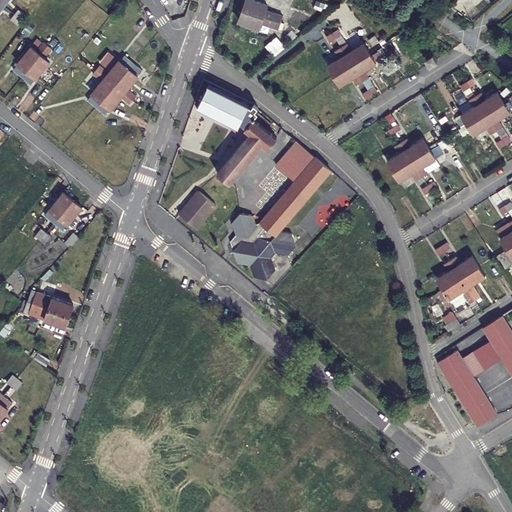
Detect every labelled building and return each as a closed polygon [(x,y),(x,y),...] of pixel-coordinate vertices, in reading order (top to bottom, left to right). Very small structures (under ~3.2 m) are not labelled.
[(0,0),(0,2),(9,10),(16,1),(14,0),(0,0)] [(254,0),(246,0),(243,9),(284,25),(292,27),(295,18),(267,8),(268,5),(254,0)] [(0,2),(0,18),(1,19),(9,10),(0,2)] [(282,32),(284,25),(243,9),(239,20),(260,28),(261,24),(282,32)] [(18,17),(25,23),(29,19),(22,13),(18,17)] [(22,28),(25,23),(18,17),(15,22),(22,28)] [(287,44),(282,38),(271,46),(276,52),(287,44)] [(344,38),(337,42),(352,65),(370,54),(363,43),(350,52),(347,47),(349,46),(344,38)] [(51,44),(24,78),(31,84),(36,78),(37,79),(54,58),(47,52),(53,45),(62,53),(68,46),(63,42),(61,44),(55,39),(51,44)] [(327,66),(335,77),(352,65),(337,42),(331,46),(336,54),(338,53),(341,58),(327,66)] [(24,78),(51,44),(50,43),(44,49),(37,44),(15,71),(24,78)] [(124,57),(123,57),(109,74),(109,75),(106,72),(103,69),(100,73),(115,86),(137,59),(129,52),(124,57)] [(85,60),(100,73),(103,69),(96,63),(98,61),(89,53),(84,59),(85,60)] [(352,65),(367,87),(373,84),(368,75),(367,76),(364,73),(377,64),(370,54),(352,65)] [(427,60),(431,66),(437,62),(433,56),(427,60)] [(137,59),(115,86),(131,99),(134,97),(134,95),(128,90),(142,73),(142,72),(147,67),(137,59)] [(95,78),(100,73),(85,60),(80,66),(95,78)] [(361,91),(367,87),(352,65),(335,77),(341,88),(355,79),(357,82),(356,83),(361,91)] [(97,109),(115,86),(100,73),(95,78),(99,81),(100,80),(103,82),(102,84),(93,94),(94,95),(88,101),(97,109)] [(476,84),(470,88),(485,111),(503,100),(496,90),(483,98),(480,93),(482,92),(476,84)] [(197,229),(233,185),(231,184),(263,145),(268,149),(277,139),(253,119),(258,114),(248,105),(208,85),(198,106),(238,127),(241,122),(247,126),(244,129),(250,133),(218,173),(215,171),(179,215),(197,229)] [(37,95),(42,99),(49,89),(45,86),(37,95)] [(110,109),(111,110),(121,98),(128,103),(131,99),(115,86),(97,109),(105,115),(110,109)] [(461,113),(467,123),(485,111),(470,88),(465,92),(470,100),(473,104),(461,113)] [(44,101),(50,106),(59,94),(53,89),(44,101)] [(131,99),(128,103),(130,105),(131,104),(139,111),(142,108),(136,103),(131,99)] [(485,111),(497,129),(503,125),(500,120),(499,121),(497,118),(510,110),(503,100),(485,111)] [(418,125),(406,108),(398,113),(409,131),(418,125)] [(490,133),(497,129),(485,111),(467,123),(474,134),(487,125),(488,128),(487,128),(490,133)] [(397,126),(392,129),(395,135),(401,131),(397,126)] [(386,133),(389,138),(395,135),(392,129),(386,133)] [(508,134),(502,138),(506,143),(511,139),(508,134)] [(502,138),(497,141),(500,147),(506,143),(502,138)] [(411,160),(429,148),(423,139),(410,147),(408,145),(410,144),(406,139),(400,143),(411,160)] [(315,156),(297,141),(277,164),(296,181),(261,223),(256,225),(255,216),(243,214),(235,224),(240,236),(234,244),(241,264),(251,266),(264,250),(279,233),(284,226),(331,171),(315,156)] [(411,160),(400,143),(394,147),(397,152),(398,151),(400,153),(387,162),(394,172),(411,160)] [(435,159),(429,148),(411,160),(422,178),(429,174),(426,169),(424,170),(423,168),(435,159)] [(416,182),(422,178),(411,160),(394,172),(400,182),(413,174),(414,177),(413,177),(416,182)] [(434,183),(428,187),(431,192),(437,189),(434,183)] [(428,187),(422,191),(425,196),(431,192),(428,187)] [(45,216),(55,224),(74,201),(64,193),(50,210),(45,216)] [(68,226),(83,209),(74,201),(55,224),(64,231),(68,225),(68,226)] [(507,209),(504,204),(498,208),(502,213),(507,209)] [(511,228),(499,237),(505,247),(511,242),(511,218),(507,222),(510,227),(511,226),(511,227),(511,228)] [(36,238),(40,241),(47,233),(43,230),(36,238)] [(264,250),(251,266),(253,266),(257,278),(270,279),(278,286),(295,265),(290,254),(298,244),(294,232),(279,233),(264,250)] [(47,233),(40,241),(46,246),(52,238),(47,233)] [(342,235),(309,272),(329,290),(362,253),(342,235)] [(447,241),(442,245),(445,250),(450,246),(447,241)] [(442,245),(436,248),(439,253),(445,250),(442,245)] [(456,255),(450,259),(461,275),(478,264),(473,255),(460,263),(458,261),(459,260),(456,255)] [(437,277),(443,287),(461,275),(450,259),(443,263),(446,268),(447,267),(449,270),(437,277)] [(65,266),(73,277),(79,272),(71,261),(65,266)] [(478,264),(461,275),(476,300),(482,296),(477,288),(476,288),(473,284),(486,276),(478,264)] [(57,279),(50,273),(39,286),(41,288),(70,312),(77,304),(53,283),(57,279)] [(320,295),(326,289),(310,273),(304,279),(320,295)] [(470,303),(476,300),(461,275),(443,287),(450,299),(463,290),(466,295),(465,295),(470,303)] [(70,312),(41,288),(33,297),(62,322),(70,312)] [(451,310),(440,316),(448,329),(459,322),(451,310)] [(503,315),(483,327),(489,336),(508,324),(503,315)] [(511,352),(511,329),(508,324),(489,336),(503,358),(511,352)] [(456,350),(437,362),(477,426),(497,413),(456,350)] [(511,352),(503,358),(511,373),(511,352)] [(44,361),(54,370),(58,365),(48,356),(44,361)] [(16,382),(22,374),(17,369),(10,377),(16,382)] [(27,377),(22,374),(16,382),(21,385),(27,377)] [(142,385),(125,407),(161,435),(178,413),(165,403),(170,396),(162,390),(156,397),(142,385)] [(197,417),(206,402),(192,394),(183,409),(197,417)] [(0,420),(13,405),(4,397),(0,401),(0,420)] [(222,424),(185,465),(205,482),(237,446),(225,436),(230,431),(222,424)] [(255,511),(291,511),(294,509),(259,479),(241,500),(255,511)]
